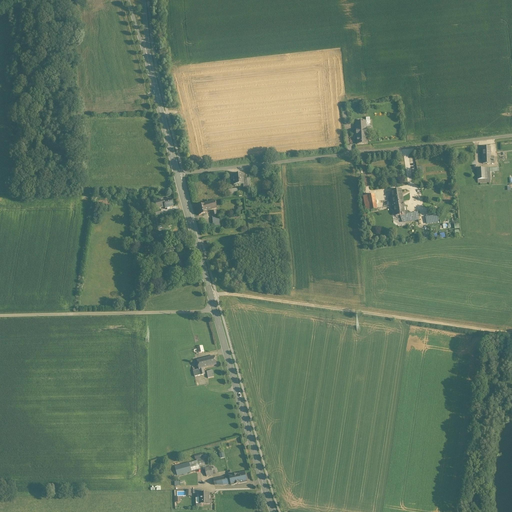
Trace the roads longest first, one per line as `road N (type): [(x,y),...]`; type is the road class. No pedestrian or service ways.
road 1 (tertiary): [(275,511),(149,65)]
road 2 (track): [(176,173),(511,136)]
road 3 (track): [(511,333),(210,290)]
road 4 (track): [(215,308),(0,315)]
road 5 (track): [(366,152),(370,191),(413,185),(409,147)]
